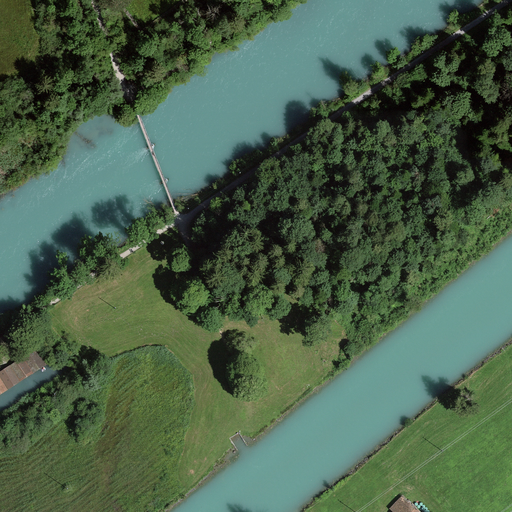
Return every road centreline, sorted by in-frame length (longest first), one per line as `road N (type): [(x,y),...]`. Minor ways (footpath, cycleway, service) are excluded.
road 1 (track): [(180,218),(509,0)]
road 2 (track): [(0,338),(180,218)]
road 3 (track): [(271,0),(126,96)]
